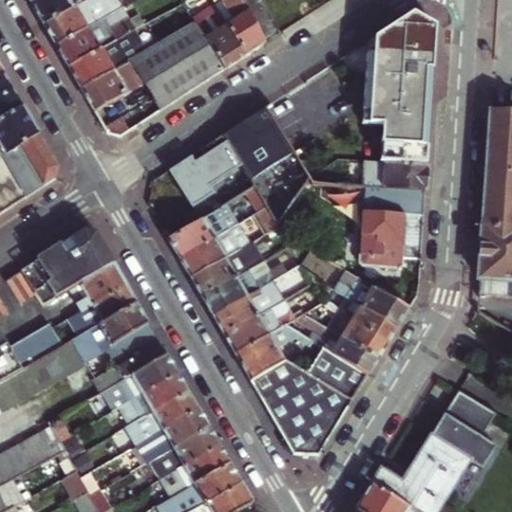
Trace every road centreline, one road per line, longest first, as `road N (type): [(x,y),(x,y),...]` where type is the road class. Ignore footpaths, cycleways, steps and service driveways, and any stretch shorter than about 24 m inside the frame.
road 1 (residential): [(324,511),(446,299),(471,0)]
road 2 (tertiary): [(292,511),(103,185)]
road 3 (residential): [(103,185),(396,0)]
road 4 (tertiary): [(103,185),(0,9)]
road 5 (residential): [(0,252),(103,185)]
